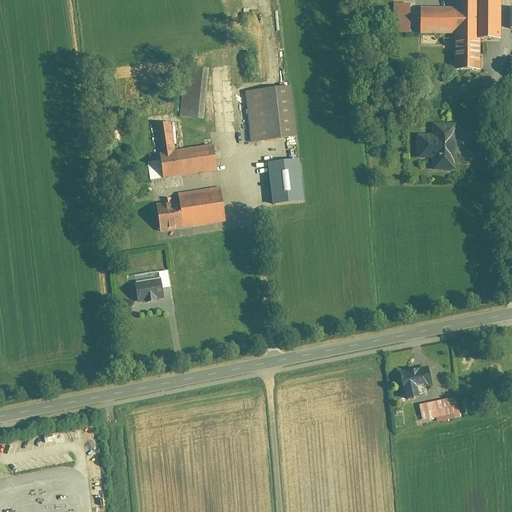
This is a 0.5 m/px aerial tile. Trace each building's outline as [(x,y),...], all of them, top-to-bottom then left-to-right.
[(473,0),(452,0),(453,8),(452,33),(452,69),(478,69),(478,39),(474,39),(473,0)] [(499,39),(498,0),(473,0),(474,39),(478,39),(499,39)] [(408,33),(408,4),(393,4),(393,33),(408,33)] [(453,8),(419,8),(419,33),(452,33),(453,8)] [(186,67),(180,116),(200,118),(207,70),(186,67)] [(295,136),(289,86),(245,92),(252,142),(295,136)] [(158,154),(174,151),(170,123),(154,125),(158,154)] [(455,171),(455,123),(433,123),(433,134),(433,158),(432,171),(455,171)] [(433,158),(433,134),(418,134),(417,158),(433,158)] [(159,161),(161,177),(216,169),(213,145),(174,151),(158,154),(159,161)] [(298,160),(266,163),(271,204),(302,200),(298,160)] [(161,177),(159,161),(146,163),(148,179),(161,177)] [(226,224),(219,189),(148,201),(154,237),(226,224)] [(159,278),(134,282),(138,303),(163,298),(159,278)] [(427,366),(398,372),(404,399),(415,397),(413,387),(431,383),(427,366)] [(454,398),(418,405),(421,421),(436,418),(437,421),(458,417),(454,398)]
